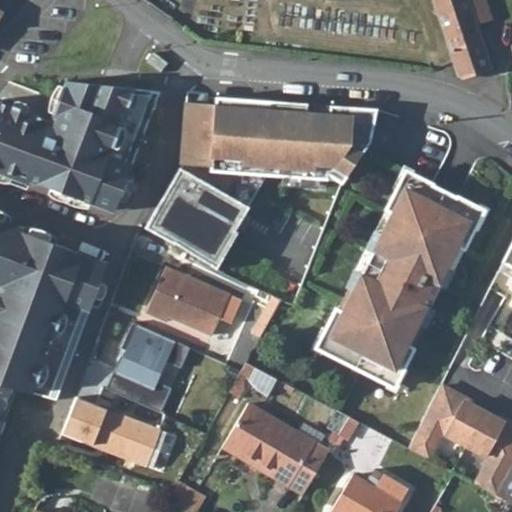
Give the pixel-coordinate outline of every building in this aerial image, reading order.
[(468,0),(436,0),(444,25),(455,58),(461,78),(485,72),(486,75),(490,74),(489,67),(487,60),(475,22),(468,0)] [(484,0),(468,0),(475,22),(490,17),(484,0)] [(50,122),(0,103),(0,173),(28,185),(30,181),(110,211),(120,198),(150,116),(153,90),(66,81),(59,100),(50,122)] [(159,91),(153,90),(150,116),(159,91)] [(306,105),(186,94),(179,161),(212,164),(212,169),(332,180),(330,176),(343,182),(356,154),(368,139),(371,110),(331,106),(330,115),(305,113),(306,105)] [(179,168),(144,228),(215,270),(237,232),(234,231),(248,208),(179,168)] [(325,339),(318,352),(339,362),(360,373),(389,388),(397,372),(403,371),(414,349),(409,347),(420,325),(424,328),(433,311),(428,309),(439,286),(444,289),(453,271),(450,270),(461,248),(464,250),(475,230),(473,224),(481,209),(446,192),(431,184),(410,173),(401,190),(396,190),(387,209),(390,211),(379,233),(375,230),(366,248),(371,250),(359,274),(355,271),(347,288),(352,291),(340,313),(335,311),(325,329),(325,339)] [(0,220),(0,275),(4,277),(0,287),(0,386),(10,389),(31,395),(56,402),(109,264),(97,260),(22,232),(23,229),(0,220)] [(511,244),(502,264),(511,269),(511,244)] [(511,269),(502,264),(497,275),(496,276),(511,284),(511,269)] [(164,265),(144,309),(167,320),(169,315),(210,334),(228,295),(164,265)] [(0,386),(0,429),(2,423),(0,422),(0,414),(10,389),(0,386)] [(435,397),(408,450),(427,460),(441,434),(465,447),(490,460),(475,487),(495,498),(511,467),(511,427),(504,423),(503,426),(483,415),(463,404),(464,401),(439,387),(435,397)] [(75,399),(60,436),(115,454),(148,465),(161,431),(75,399)] [(292,490),(304,497),(330,455),(249,408),(224,449),(286,486),(292,490)] [(511,467),(495,498),(511,506),(511,467)] [(346,489),(332,511),(398,511),(402,505),(411,491),(385,476),(380,484),(379,485),(376,489),(354,477),(350,484),(346,489)] [(183,481),(174,498),(199,511),(208,495),(183,481)] [(184,511),(170,503),(165,511),(184,511)]
